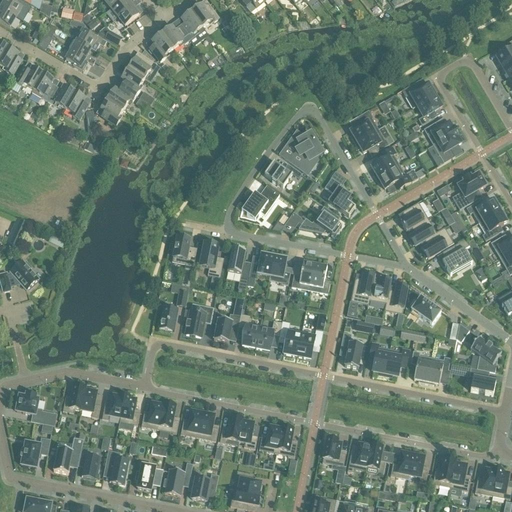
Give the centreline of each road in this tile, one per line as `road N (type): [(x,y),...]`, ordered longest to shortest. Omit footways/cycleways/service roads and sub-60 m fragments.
road 1 (residential): [(505,413),(161,343),(145,388)]
road 2 (residential): [(145,388),(484,456),(498,452)]
road 3 (residential): [(407,268),(309,110),(248,180),(226,232)]
road 4 (residential): [(511,130),(472,64),(462,62),(440,79),(511,203)]
road 5 (residential): [(0,434),(13,480),(172,511)]
road 6 (residential): [(0,32),(90,87),(107,80),(162,19)]
road 7 (residential): [(226,232),(407,268)]
road 8 (residential): [(145,388),(63,372),(7,386),(0,402)]
road 9 (residential): [(511,342),(407,268)]
